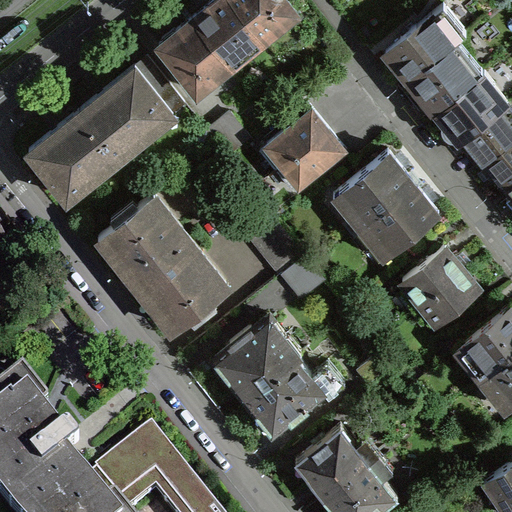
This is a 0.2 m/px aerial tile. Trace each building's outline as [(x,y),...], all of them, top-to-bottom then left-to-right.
[(210,0),(201,7),(193,14),(226,56),(259,30),(235,0),(210,0)] [(235,0),(259,30),(293,3),(289,0),(235,0)] [(400,34),(401,36),(386,48),(393,57),(408,76),(451,41),(466,28),(443,1),(400,34)] [(178,64),(193,83),(226,56),(193,14),(175,28),(174,27),(166,33),(162,36),(163,38),(159,41),(170,55),(169,55),(177,65),(178,64)] [(416,86),(433,107),(476,72),(451,41),(408,76),(416,86)] [(172,111),(184,100),(147,53),(96,93),(80,106),(118,153),(162,119),(159,115),(169,107),(172,111)] [(482,67),(476,72),(433,107),(441,117),(444,120),(444,123),(445,127),(446,129),(449,131),(452,132),(454,132),(459,138),(502,103),(488,86),(494,82),(482,67)] [(511,134),(511,104),(507,99),(502,103),(459,138),(468,149),(478,162),(484,157),(511,134)] [(267,141),(283,160),(328,124),(318,112),(312,104),(267,141)] [(69,193),(67,189),(76,182),(78,185),(118,153),(80,106),(46,133),(29,146),(67,194),(69,193)] [(231,109),(207,129),(227,153),(251,134),(231,109)] [(335,133),(328,124),(283,160),(299,180),(344,143),(335,133)] [(511,174),(511,134),(484,157),(492,167),(495,171),(493,173),(501,183),(503,181),(511,174)] [(333,191),(358,222),(413,177),(397,157),(388,146),(333,191)] [(511,174),(503,181),(510,190),(511,192),(507,197),(511,203),(511,174)] [(422,188),(413,177),(358,222),(384,253),(439,209),(422,188)] [(282,269),(304,251),(253,187),(231,205),(282,269)] [(173,327),(229,282),(154,188),(98,233),(131,273),(173,327)] [(422,299),(463,266),(450,251),(443,242),(402,276),(422,299)] [(301,294),(324,276),(305,251),(304,251),(282,269),(301,294)] [(422,299),(438,319),(479,286),(470,275),(463,266),(422,299)] [(488,369),(511,349),(511,303),(509,300),(461,339),(466,345),(460,350),(480,375),(488,369)] [(223,373),(229,374),(235,380),(246,394),(296,354),(281,335),(286,331),(269,311),(253,324),(251,322),(230,339),(231,341),(215,354),(216,357),(215,363),(223,373)] [(381,347),(358,365),(369,379),(392,360),(381,347)] [(511,349),(488,369),(511,398),(511,349)] [(271,425),(272,427),(289,413),(291,416),(307,403),(306,401),(320,389),(308,375),(313,371),(298,352),(296,354),(246,394),(253,402),(257,408),(257,409),(256,414),(264,425),(270,425),(271,425)] [(225,511),(152,420),(94,466),(96,469),(89,475),(77,460),(75,458),(68,449),(76,442),(77,441),(78,441),(78,440),(79,439),(79,438),(79,437),(79,436),(78,436),(78,435),(73,429),(71,426),(70,425),(69,425),(69,424),(68,424),(67,424),(66,424),(65,424),(65,425),(64,425),(61,427),(41,402),(47,397),(23,366),(7,378),(0,383),(0,468),(1,467),(11,479),(0,487),(0,492),(15,511),(225,511)] [(324,492),(369,456),(341,420),(296,456),(306,469),(324,492)] [(340,511),(371,511),(398,492),(369,456),(324,492),(334,504),(340,511)] [(511,511),(511,457),(483,477),(508,511),(511,511)]
